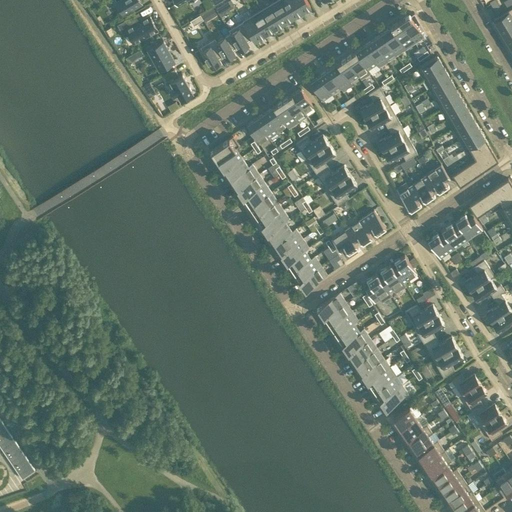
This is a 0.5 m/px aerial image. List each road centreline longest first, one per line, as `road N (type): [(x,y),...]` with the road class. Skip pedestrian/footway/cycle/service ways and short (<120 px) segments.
road 1 (residential): [(387,0),(190,139),(188,155),(290,308)]
road 2 (residential): [(351,0),(215,81),(200,75),(157,0)]
road 3 (residential): [(290,308),(429,511)]
road 4 (residential): [(410,231),(511,406)]
road 5 (residential): [(419,0),(511,160)]
road 6 (residential): [(410,231),(511,376)]
road 7 (residential): [(334,123),(343,114),(351,119),(410,231)]
road 8 (residential): [(410,231),(290,308)]
road 9 (residential): [(410,231),(334,123)]
road 10 (residential): [(511,160),(410,231)]
